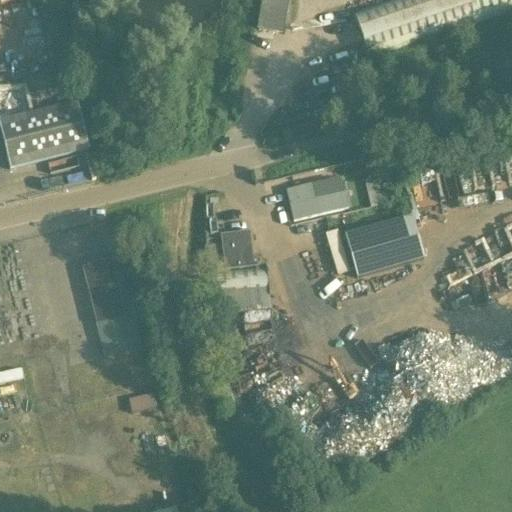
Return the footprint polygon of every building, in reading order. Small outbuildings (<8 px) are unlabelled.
[(368,62),(480,25),(511,17),(511,0),(399,0),(352,16),(368,62)] [(258,2),(253,31),(278,35),(283,6),(258,2)] [(30,106),(29,88),(11,89),(12,107),(30,106)] [(0,123),(0,135),(9,173),(88,154),(76,105),(31,116),(0,123)] [(364,183),(370,210),(383,207),(377,180),(364,183)] [(285,193),(292,224),(350,211),(347,195),(313,202),(310,187),(285,193)] [(411,218),(343,238),(356,282),(424,262),(411,218)] [(254,270),(253,264),(249,234),(221,237),(225,274),(246,271),(254,270)] [(253,264),(254,270),(246,271),(225,274),(205,276),(209,306),(268,299),(264,263),(253,264)] [(114,279),(85,287),(96,328),(104,359),(141,349),(133,319),(125,321),(114,279)] [(127,402),(131,416),(156,410),(152,396),(127,402)]
